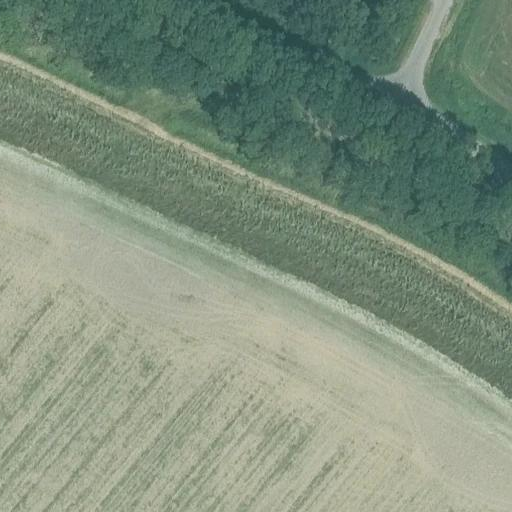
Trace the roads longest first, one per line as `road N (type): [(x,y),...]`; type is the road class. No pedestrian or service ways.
road 1 (unclassified): [(397,106),(162,0)]
road 2 (unclassified): [(511,175),(397,106)]
